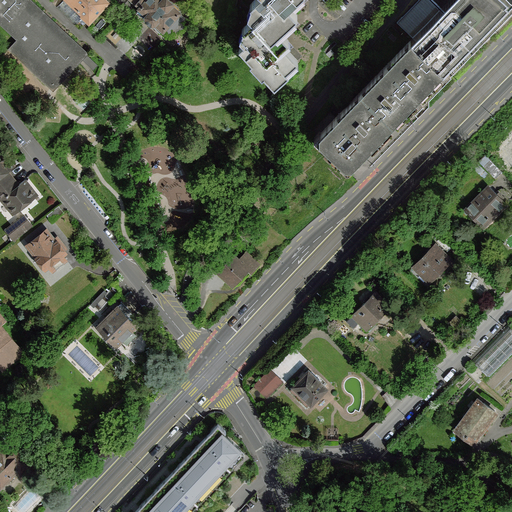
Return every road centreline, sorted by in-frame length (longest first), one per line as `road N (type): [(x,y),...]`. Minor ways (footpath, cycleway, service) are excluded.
road 1 (secondary): [(511,41),(205,356)]
road 2 (secondary): [(222,379),(511,79)]
road 3 (residential): [(180,327),(203,246),(405,0)]
road 4 (residential): [(511,301),(367,446),(275,466)]
road 5 (residential): [(0,106),(180,327)]
road 6 (secondary): [(205,356),(60,511)]
road 7 (secondary): [(97,511),(222,379)]
